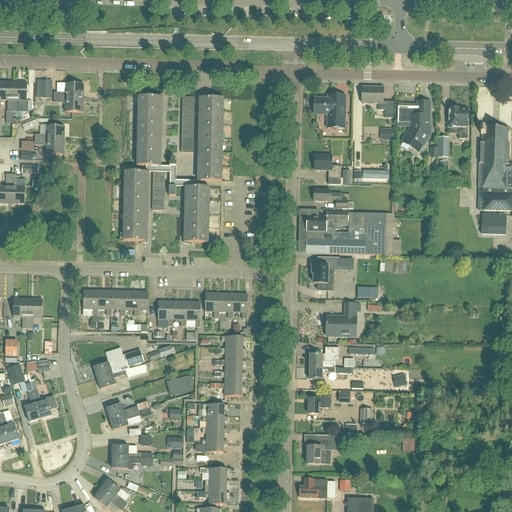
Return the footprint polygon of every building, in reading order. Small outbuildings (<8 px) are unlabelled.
[(54,97),(54,81),(39,81),(39,97),(54,97)] [(14,114),(14,84),(0,83),(0,102),(8,102),(8,114),(14,114)] [(14,84),(14,114),(29,114),(29,106),(27,106),(28,103),(29,84),(14,84)] [(55,100),(84,100),(84,86),(66,85),(66,95),(55,94),(55,100)] [(393,120),(393,106),(383,105),(384,89),(363,89),(362,105),(379,106),(379,112),(385,112),(385,120),(393,120)] [(345,130),(345,97),(328,97),(328,100),(316,100),(316,116),(328,116),(328,130),(345,130)] [(163,98),(151,98),(139,98),(139,112),(163,112),(163,98)] [(200,99),(200,113),(224,114),(224,99),(211,99),(200,99)] [(84,115),(84,100),(55,100),(55,105),(66,105),(66,114),(84,115)] [(429,129),(430,104),(418,104),(418,106),(398,106),(398,128),(410,128),(410,133),(409,133),(402,144),(418,154),(422,147),(424,148),(430,137),(426,134),(429,129)] [(468,124),(469,112),(460,112),(460,110),(449,110),(448,130),(456,130),(456,136),(459,136),(459,141),(467,141),(467,136),(468,124)] [(163,112),(139,112),(138,126),(162,126),(163,112)] [(223,127),(224,114),(200,113),(199,127),(223,127)] [(25,133),(39,127),(37,121),(22,127),(25,133)] [(138,126),(138,139),(162,140),(162,126),(138,126)] [(223,141),(223,127),(199,127),(199,141),(223,141)] [(36,136),(36,142),(65,142),(66,128),(47,128),(47,136),(36,136)] [(508,131),(509,131),(509,130),(482,129),(482,131),(481,131),(481,136),(484,136),(484,145),(481,145),(479,190),(481,190),(481,195),(479,195),(479,204),(484,204),(484,212),(479,212),(484,212),(484,213),(511,213),(511,165),(509,166),(510,145),(507,145),(508,131)] [(378,130),(378,141),(390,141),(390,130),(378,130)] [(138,139),(138,153),(162,154),(162,140),(138,139)] [(437,149),(437,159),(448,160),(449,140),(437,139),(437,149)] [(223,141),(199,141),(199,154),(223,155),(223,141)] [(65,157),(65,142),(36,142),(36,147),(47,147),(47,156),(65,157)] [(162,154),(138,153),(137,168),(149,168),(161,168),(162,154)] [(222,169),(223,155),(199,154),(198,168),(222,169)] [(340,187),(340,180),(341,168),(331,168),(332,158),(315,158),(314,172),(328,172),(328,187),(340,187)] [(38,176),(38,167),(22,167),(22,175),(38,176)] [(222,183),(222,169),(198,168),(198,182),(210,183),(222,183)] [(149,174),(125,173),(125,187),(149,188),(149,174)] [(363,180),(387,181),(388,173),(363,173),(363,180)] [(0,205),(12,206),(12,177),(7,176),(7,188),(0,187),(0,205)] [(12,177),(12,206),(26,206),(27,188),(18,188),(18,177),(12,177)] [(125,201),(148,201),(149,188),(125,187),(125,201)] [(185,188),(185,202),(209,203),(210,189),(185,188)] [(348,202),(341,202),(342,195),(330,195),(330,192),(314,191),(313,203),(330,204),(330,202),(336,202),(336,210),(348,210),(348,202)] [(125,201),(124,215),(148,215),(148,201),(125,201)] [(209,203),(185,202),(185,216),(209,217),(209,203)] [(327,214),(326,218),(320,218),(320,219),(307,218),(306,255),(385,257),(386,215),(349,214),(327,214)] [(124,228),(148,229),(148,215),(124,215),(124,228)] [(184,230),(209,230),(209,217),(185,216),(184,230)] [(478,216),(478,237),(504,237),(505,216),(478,216)] [(124,228),(124,242),(135,243),(147,243),(148,229),(124,228)] [(208,244),(209,230),(184,230),(184,244),(196,244),(208,244)] [(334,272),(339,272),(339,260),(328,259),(327,267),(312,267),(312,275),(314,275),(314,285),(318,285),(318,292),(328,293),(328,286),(333,286),(334,272)] [(378,290),(358,289),(358,300),(378,300),(378,290)] [(98,311),(98,293),(84,292),(83,311),(93,311),(93,317),(98,317),(98,311)] [(111,311),(112,293),(98,293),(98,311),(107,311),(107,318),(112,318),(112,311),(111,311)] [(125,312),(126,293),(112,293),(111,311),(112,311),(121,311),(120,318),(125,318),(126,312),(125,312)] [(125,312),(126,312),(135,312),(134,318),(139,318),(140,312),(148,312),(149,294),(126,293),(125,312)] [(219,314),(220,295),(205,295),(205,313),(215,314),(215,320),(219,320),(220,314),(219,314)] [(233,314),(234,296),(220,295),(219,314),(220,314),(228,314),(228,321),(233,321),(233,314)] [(233,314),(242,314),(242,321),(247,321),(248,296),(234,296),(233,314)] [(28,331),(29,302),(14,301),(14,320),(23,320),(23,331),(28,331)] [(29,302),(28,331),(33,331),(34,320),(43,320),(43,302),(29,302)] [(172,322),(173,304),(159,303),(158,322),(167,322),(167,328),(172,328),(173,322),(172,322)] [(186,322),(187,304),(173,304),(172,322),(173,322),(181,322),(181,329),(186,329),(186,322)] [(186,322),(195,322),(195,329),(200,329),(201,304),(187,304),(186,322)] [(360,314),(360,306),(345,305),(345,319),(327,319),(326,338),(356,338),(356,319),(355,319),(355,313),(360,314)] [(470,312),(470,320),(478,320),(478,312),(470,312)] [(243,351),(243,350),(243,343),(247,343),(247,338),(222,338),(222,343),(226,343),(226,350),(243,351)] [(18,346),(6,346),(6,358),(18,358),(18,346)] [(160,353),(149,356),(152,362),(173,355),(171,348),(159,352),(160,353)] [(226,350),(221,350),(221,355),(226,355),(226,362),(243,362),(243,355),(246,355),(247,350),(243,350),(243,351),(226,350)] [(310,369),(335,370),(335,364),(333,364),(334,361),(337,361),(337,351),(324,350),(324,357),(310,356),(310,369)] [(94,369),(97,380),(123,372),(130,370),(129,368),(144,363),(140,352),(108,362),(109,364),(94,369)] [(346,360),(346,368),(357,369),(357,360),(346,360)] [(226,362),(221,362),(221,367),(225,367),(225,373),(225,374),(242,374),(243,367),(246,367),(246,362),(243,362),(226,362)] [(13,387),(25,383),(20,366),(9,370),(13,387)] [(335,370),(310,369),(309,381),(322,382),(322,372),(327,372),(327,375),(352,376),(352,370),(335,370)] [(123,372),(97,380),(101,391),(116,386),(114,380),(124,376),(123,372)] [(225,374),(225,373),(221,373),(221,379),(225,379),(225,385),(225,386),(242,386),(242,379),(246,379),(246,374),(242,374),(225,374)] [(406,386),(404,377),(395,378),(397,388),(406,386)] [(188,378),(177,381),(181,395),(191,392),(188,378)] [(242,386),(225,386),(225,385),(221,385),(220,390),(225,390),(225,398),(242,398),(242,391),(246,391),(246,386),(242,386)] [(41,404),(38,394),(33,395),(41,421),(52,418),(50,412),(58,410),(54,398),(46,400),(47,402),(41,404)] [(12,395),(2,398),(5,408),(14,405),(12,395)] [(30,424),(41,421),(33,395),(29,396),(32,407),(25,409),(30,424)] [(350,405),(350,395),(339,395),(338,405),(350,405)] [(331,410),(331,398),(319,398),(319,401),(309,400),(308,416),(319,416),(319,410),(331,410)] [(122,405),(107,410),(110,421),(136,413),(147,410),(150,409),(148,403),(137,406),(137,408),(134,409),(124,412),(122,405)] [(224,418),(224,411),(228,411),(228,406),(203,406),(203,411),(207,411),(207,418),(224,418)] [(136,413),(110,421),(113,432),(129,427),(127,421),(137,418),(138,421),(149,418),(153,417),(150,409),(147,410),(136,413)] [(372,425),(372,411),(362,411),(362,425),(372,425)] [(10,412),(0,415),(0,417),(0,419),(9,444),(20,440),(15,425),(14,425),(10,412)] [(0,446),(9,444),(0,419),(0,418),(0,446)] [(207,418),(203,418),(203,423),(207,423),(207,429),(207,430),(224,430),(224,423),(228,423),(228,418),(224,418),(207,418)] [(357,436),(357,426),(345,426),(345,435),(357,436)] [(207,430),(207,429),(202,429),(202,434),(207,435),(207,441),(207,442),(224,442),(224,435),(227,435),(228,430),(224,430),(207,430)] [(327,438),(315,437),(315,443),(316,443),(316,448),(316,449),(307,449),(307,466),(321,466),(321,452),(331,452),(331,438),(327,438)] [(171,439),(171,450),(183,450),(183,439),(171,439)] [(207,442),(207,441),(202,441),(202,446),(207,446),(206,454),(223,454),(224,447),(227,447),(227,442),(224,442),(207,442)] [(139,460),(144,460),(153,460),(153,455),(129,455),(129,448),(113,447),(113,459),(139,460)] [(139,464),(139,460),(113,459),(112,470),(128,471),(128,464),(139,464)] [(144,466),(144,469),(152,469),(153,460),(144,460),(144,466)] [(227,482),(227,475),(231,475),(231,470),(206,470),(206,475),(210,475),(210,482),(227,482)] [(101,491),(123,507),(125,503),(117,497),(121,491),(108,481),(101,491)] [(210,482),(205,481),(205,487),(210,487),(209,493),(209,494),(227,494),(227,487),(230,487),(230,482),(227,482),(210,482)] [(341,492),(350,492),(351,482),(341,481),(341,492)] [(327,501),(328,483),(305,482),(305,489),(301,489),(300,500),(327,501)] [(120,510),(123,507),(101,491),(94,500),(107,510),(111,504),(120,510)] [(209,494),(209,493),(205,493),(205,498),(209,498),(209,506),(226,506),(226,499),(230,499),(230,494),(227,494),(209,494)] [(356,511),(373,511),(374,501),(357,501),(356,511)]
